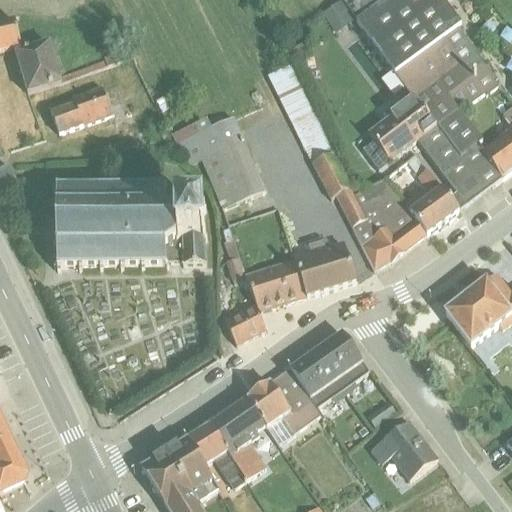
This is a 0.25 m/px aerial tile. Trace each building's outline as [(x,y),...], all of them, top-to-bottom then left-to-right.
[(350,0),(344,4),(393,73),(406,89),(412,98),(415,101),(437,132),(419,146),(457,199),(464,208),(480,197),(478,195),(490,187),(493,191),(503,183),(482,156),(477,150),(483,146),(460,116),(486,97),(444,41),(459,29),(461,28),(440,0),(350,0)] [(342,4),(324,16),(326,19),(337,36),(355,23),(342,4)] [(20,43),(16,24),(0,27),(0,55),(22,51),(20,43)] [(459,29),(444,41),(486,97),(488,99),(500,89),(496,84),(499,83),(459,29)] [(291,54),(289,55),(293,62),(295,61),(311,50),(308,43),(291,54)] [(51,47),(17,57),(29,97),(76,82),(109,70),(131,61),(127,52),(105,61),(106,63),(62,79),(51,47)] [(294,66),(268,78),(313,168),(334,157),(340,154),(294,66)] [(393,73),(382,81),(394,98),(406,89),(393,73)] [(73,99),(49,108),(60,140),(115,120),(103,90),(74,102),(73,99)] [(374,145),(363,153),(379,175),(390,166),(391,168),(419,146),(437,132),(415,101),(412,98),(395,111),(397,114),(390,119),(392,121),(368,137),(374,145)] [(511,130),(511,132),(482,156),(503,183),(511,177),(511,112),(503,119),(511,130)] [(207,122),(172,137),(191,170),(202,165),(205,172),(223,214),(266,196),(235,122),(212,132),(207,122)] [(141,139),(141,126),(116,125),(116,138),(141,139)] [(334,157),(313,168),(331,204),(337,201),(350,227),(375,276),(391,266),(392,267),(397,263),(406,256),(406,255),(427,239),(405,206),(388,181),(363,196),(361,197),(356,200),(334,157)] [(11,169),(0,174),(0,199),(20,190),(11,169)] [(425,192),(405,206),(427,239),(428,240),(460,216),(451,203),(428,174),(418,181),(425,192)] [(166,191),(57,191),(58,271),(167,270),(167,266),(183,266),(183,270),(207,270),(206,243),(205,213),(183,214),(183,213),(183,211),(182,210),(180,209),(179,208),(177,208),(175,209),(174,209),(173,211),(172,213),(166,210),(166,191)] [(230,232),(224,234),(227,245),(225,246),(231,265),(227,266),(233,285),(245,280),(230,232)] [(309,259),(295,263),(307,303),(357,287),(344,248),(330,252),(328,243),(324,242),(308,247),(306,250),(309,259)] [(295,263),(247,279),(258,310),(260,317),(307,303),(295,263)] [(498,278),(446,317),(452,326),(472,351),(500,330),(503,334),(511,326),(511,296),(511,297),(498,278)] [(258,310),(226,326),(237,350),(268,335),(260,317),(258,310)] [(319,354),(316,356),(344,395),(355,387),(370,377),(343,337),(319,354)] [(315,357),(290,374),(318,413),(333,403),(344,395),(316,356),(315,357)] [(290,374),(271,387),(303,433),(322,420),(318,413),(290,374)] [(261,395),(248,403),(267,431),(269,433),(284,422),(295,439),(303,433),(271,387),(261,395)] [(358,391),(355,387),(344,395),(347,399),(358,391)] [(344,395),(333,403),(336,407),(347,399),(344,395)] [(248,403),(210,430),(247,487),(267,471),(251,448),(261,441),(258,437),(267,431),(248,403)] [(389,406),(381,413),(388,422),(396,416),(389,406)] [(381,413),(369,422),(376,431),(388,422),(381,413)] [(0,468),(19,460),(0,420),(0,468)] [(409,426),(372,455),(382,469),(392,461),(411,486),(438,465),(439,464),(410,426),(409,426)] [(210,430),(189,443),(205,472),(215,466),(234,494),(247,487),(210,430)] [(146,470),(143,472),(153,488),(167,511),(201,511),(200,509),(210,503),(210,502),(219,496),(205,472),(189,443),(176,451),(178,454),(159,466),(157,463),(146,470)] [(19,460),(0,468),(0,498),(25,486),(28,479),(19,460)]
